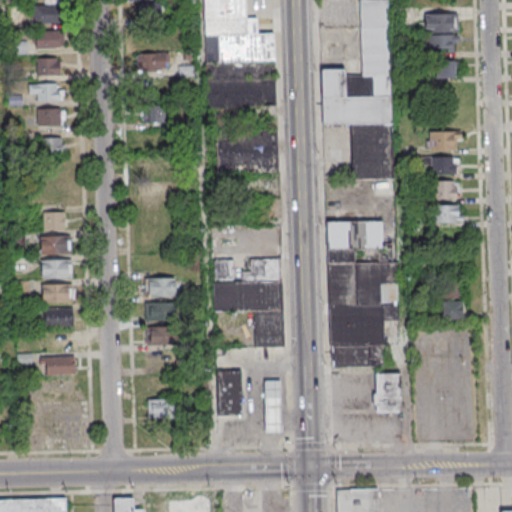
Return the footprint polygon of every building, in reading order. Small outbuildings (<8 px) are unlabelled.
[(275,33),(257,33),(257,17),(246,17),(245,0),(204,0),(206,106),(275,106),(275,33)] [(323,124),(352,124),(353,179),(392,179),(388,0),(359,0),(361,75),(346,75),(346,69),(322,69),(323,124)] [(138,4),(138,28),(162,28),(162,4),(138,4)] [(35,7),(66,7),(66,24),(36,25),(35,7)] [(430,16),(460,15),(461,33),(430,33),(430,16)] [(37,33),(67,32),(67,50),(38,51),(37,33)] [(432,37),(462,36),(462,54),(432,54),(432,37)] [(14,52),(25,52),(25,42),(14,42),(14,52)] [(168,52),(137,52),(137,70),(168,70),(168,52)] [(38,60),(62,59),(62,77),(39,77),(38,60)] [(438,63),(458,63),(459,80),(439,81),(438,63)] [(179,75),(193,75),(193,66),(179,66),(179,75)] [(30,85),(59,85),(59,91),(62,91),(62,102),(40,103),(40,95),(31,95),(30,85)] [(143,122),(166,122),(166,103),(143,103),(143,122)] [(39,110),(66,110),(67,127),(39,128),(39,110)] [(277,132),(216,133),(217,172),(278,171),(277,132)] [(432,134),(458,133),(458,150),(432,151),(432,134)] [(42,139),(64,139),(65,145),(68,145),(68,156),(42,157),(42,139)] [(144,155),(144,176),(171,176),(171,155),(144,155)] [(433,159),(459,158),(459,176),(433,176),(433,159)] [(433,183),(459,182),(459,200),(434,200),(433,183)] [(434,207),(460,206),(460,224),(434,224),(434,207)] [(46,213),(67,213),(67,230),(46,231),(46,213)] [(384,366),(383,320),(397,320),(396,246),(384,246),(383,221),(328,222),(331,367),(384,366)] [(42,238),(72,237),(72,256),(43,257),(42,238)] [(283,347),(281,259),(250,259),(250,271),(241,271),(241,281),(213,282),(214,311),(254,310),(254,347),(283,347)] [(214,279),(233,279),(233,260),(214,260),(214,279)] [(43,262),(72,261),(73,280),(43,281),(43,262)] [(147,280),(147,298),(177,297),(177,280),(147,280)] [(443,283),(463,283),(464,301),(443,301),(443,283)] [(44,287),(74,286),(74,305),(45,306),(44,287)] [(147,305),(147,322),(178,322),(177,304),(147,305)] [(445,304),(465,304),(465,321),(445,322),(445,304)] [(46,311),(76,310),(76,328),(47,329),(46,311)] [(147,329),(148,347),(178,346),(178,328),(147,329)] [(47,359),(76,358),(77,377),(47,378),(47,359)] [(245,418),(220,419),(218,371),(243,371),(245,418)] [(401,412),(401,373),(375,373),(375,412),(401,412)] [(284,435),(283,382),(266,383),(267,436),(284,435)] [(148,418),(177,418),(177,399),(148,399),(148,418)] [(378,511),(378,489),(336,490),(336,511),(378,511)] [(114,511),(142,511),(143,508),(133,509),(133,497),(114,497),(114,511)] [(0,511),(65,511),(65,498),(0,499),(0,511)] [(167,511),(210,511),(210,498),(168,498),(167,511)]
